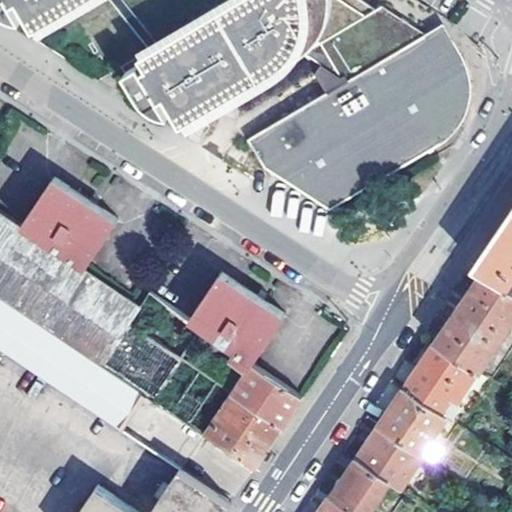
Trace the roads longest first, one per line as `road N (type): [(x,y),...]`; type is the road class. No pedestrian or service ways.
road 1 (residential): [(390,315),(0,62)]
road 2 (tertiary): [(511,88),(390,315)]
road 3 (tertiary): [(390,315),(257,511)]
